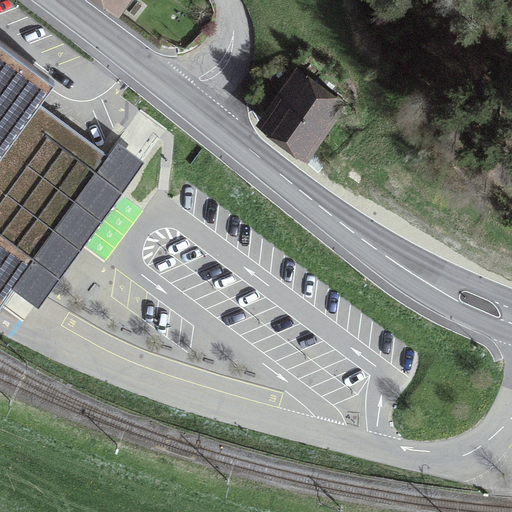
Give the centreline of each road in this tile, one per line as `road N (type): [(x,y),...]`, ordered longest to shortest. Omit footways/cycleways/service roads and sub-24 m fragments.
road 1 (primary): [(511,318),(426,272),(191,99)]
road 2 (primary): [(191,99),(57,0)]
